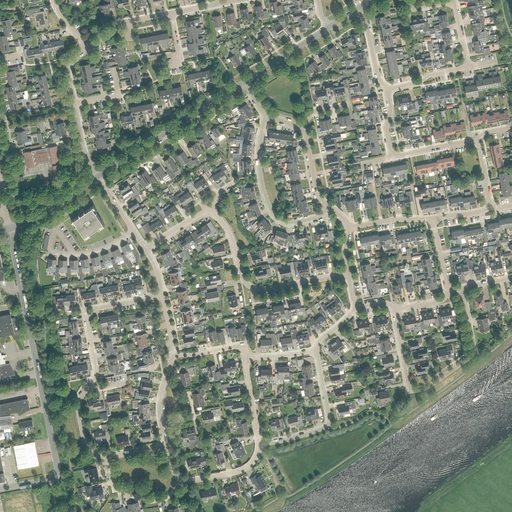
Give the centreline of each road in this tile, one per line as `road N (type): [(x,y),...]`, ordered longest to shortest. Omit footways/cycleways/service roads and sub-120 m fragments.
road 1 (unclassified): [(0,489),(57,473),(8,228)]
road 2 (residential): [(395,309),(407,386),(417,390),(469,358),(462,293)]
road 3 (residential): [(348,274),(254,289),(238,273),(230,235),(208,209)]
road 4 (unclassified): [(97,176),(242,83)]
road 5 (residential): [(330,207),(302,222),(275,217),(258,162),(266,117)]
road 6 (residential): [(106,456),(87,446),(78,412),(95,370),(89,315)]
road 7 (residential): [(259,444),(326,425),(316,351)]
